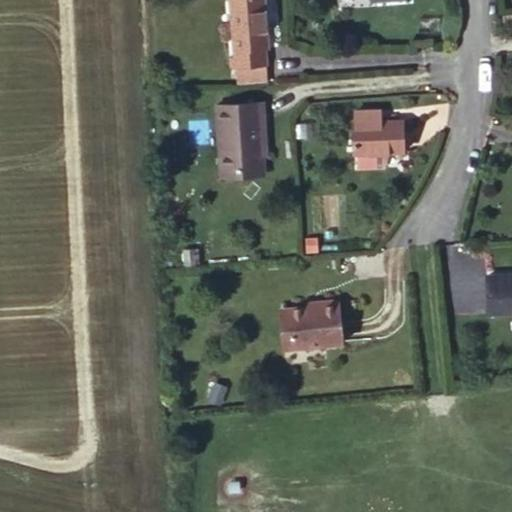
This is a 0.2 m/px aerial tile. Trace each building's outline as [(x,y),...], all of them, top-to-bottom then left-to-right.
[(259,47),(256,0),(222,0),(225,55),(220,56),(220,65),(226,64),(227,80),(257,77),(256,47),(259,47)] [(219,172),(264,169),(262,102),(218,103),(219,172)] [(345,117),(373,117),(372,107),(346,107),(345,117)] [(396,115),(373,117),(345,117),(346,149),(350,148),(380,146),(399,146),(396,115)] [(380,157),(380,146),(350,148),(350,163),(376,161),(380,157)] [(493,313),(511,311),(511,274),(490,276),(493,313)] [(294,343),(345,339),(342,302),(291,305),(294,343)]
